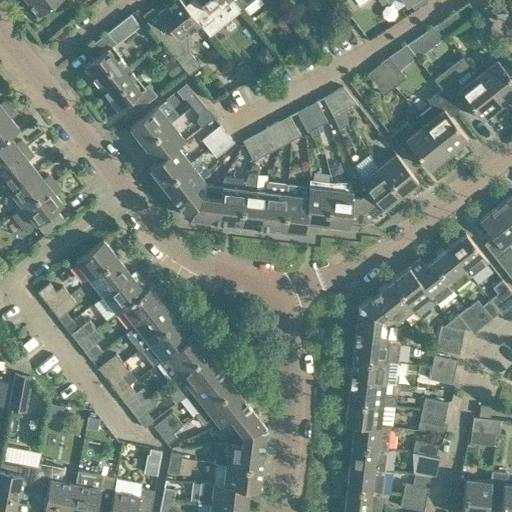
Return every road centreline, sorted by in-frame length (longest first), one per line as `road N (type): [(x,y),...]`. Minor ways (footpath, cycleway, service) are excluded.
road 1 (residential): [(281,304),(270,288),(198,261),(162,232),(39,66)]
road 2 (residential): [(281,304),(363,262),(511,146)]
road 3 (residential): [(280,511),(295,362),(281,304)]
